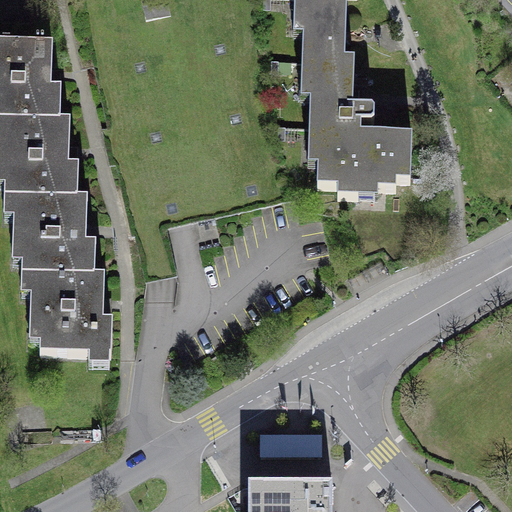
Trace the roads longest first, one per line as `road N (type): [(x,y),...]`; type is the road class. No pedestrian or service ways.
road 1 (tertiary): [(330,364),(284,382),(56,511)]
road 2 (residential): [(330,364),(367,434),(438,511)]
road 3 (tertiary): [(478,280),(330,364)]
